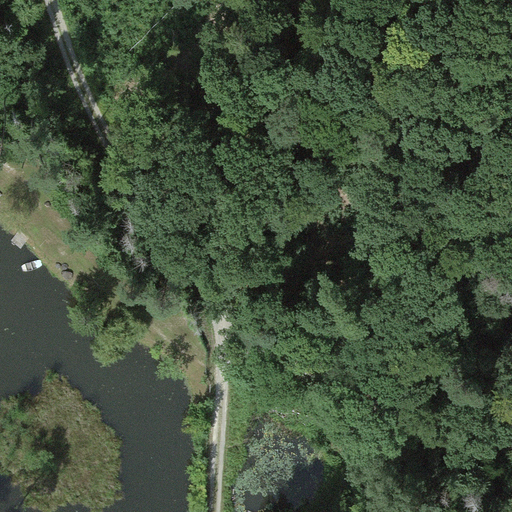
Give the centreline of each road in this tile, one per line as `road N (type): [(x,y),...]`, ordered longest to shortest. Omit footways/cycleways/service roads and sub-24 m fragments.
road 1 (track): [(213,511),(220,318),(71,80),(50,0)]
road 2 (track): [(220,318),(331,398),(412,412),(511,407)]
